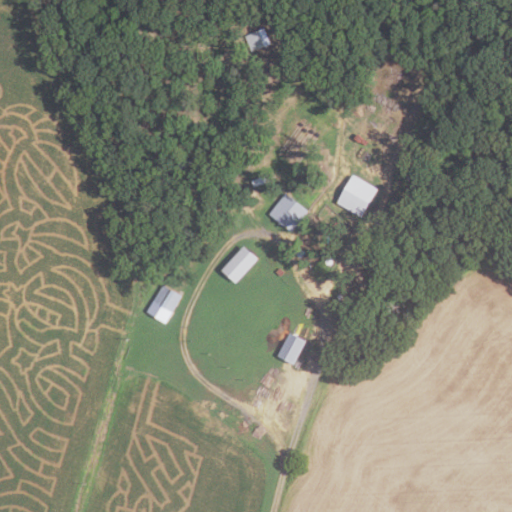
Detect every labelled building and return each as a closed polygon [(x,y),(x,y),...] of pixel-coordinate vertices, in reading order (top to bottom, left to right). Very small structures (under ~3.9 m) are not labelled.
[(269,26),(276,42),(248,54),(241,38),(269,26)] [(361,217),(336,203),(352,175),(377,189),(361,217)] [(307,211),(290,232),(268,214),(285,193),(307,211)] [(235,284),(221,271),(243,247),(257,259),(235,284)] [(300,258),(293,253),(297,247),(304,252),(300,258)] [(279,276),(275,272),(279,268),(283,271),(279,276)] [(165,324),(146,313),(162,285),(181,296),(165,324)] [(293,365),(277,357),(289,334),(305,342),(293,365)]
